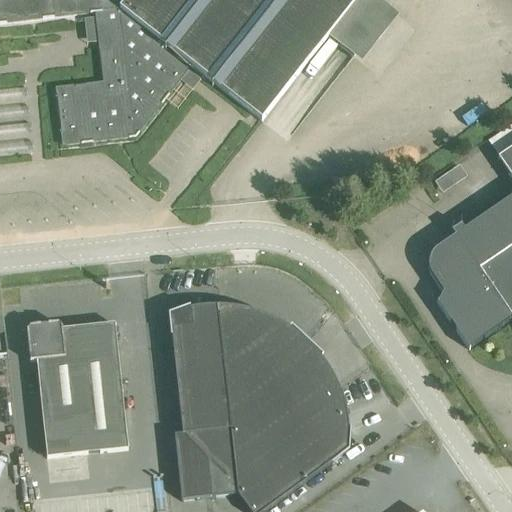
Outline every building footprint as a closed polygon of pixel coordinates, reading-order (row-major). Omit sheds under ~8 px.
[(0,0),(0,25),(96,14),(104,84),(56,90),(63,147),(135,138),(191,67),(261,122),(327,39),(362,66),(398,18),(376,0),(0,0)] [(511,149),(498,159),(511,180),(511,191),(451,233),(454,238),(437,250),(433,254),(430,258),(428,264),(427,269),(428,275),(429,280),(432,285),(436,290),(440,293),(443,294),(438,303),(437,304),(469,351),(511,322),(511,321),(511,149)] [(456,186),(466,179),(459,169),(449,176),(456,186)] [(176,437),(183,501),(238,495),(231,431),(227,402),(297,351),(294,347),(293,342),(294,337),(297,333),(294,330),(292,331),(288,329),(274,321),(260,315),(245,311),(231,309),(216,308),(202,309),(188,311),(186,310),(170,316),(183,436),(176,437)] [(38,363),(48,461),(128,452),(115,325),(62,331),(62,328),(58,325),(30,328),(27,332),(31,364),(38,363)] [(346,412),(339,389),(336,382),(332,376),(328,369),(324,363),(319,356),(321,355),(318,352),(312,355),(305,355),(299,352),(297,351),(227,402),(231,431),(238,495),(250,511),(266,511),(332,466),(349,453),(350,439),(351,434),(350,435),(346,412)] [(74,496),(75,511),(141,511),(155,511),(153,490),(80,496),(79,485),(49,487),(50,498),(74,496)]
